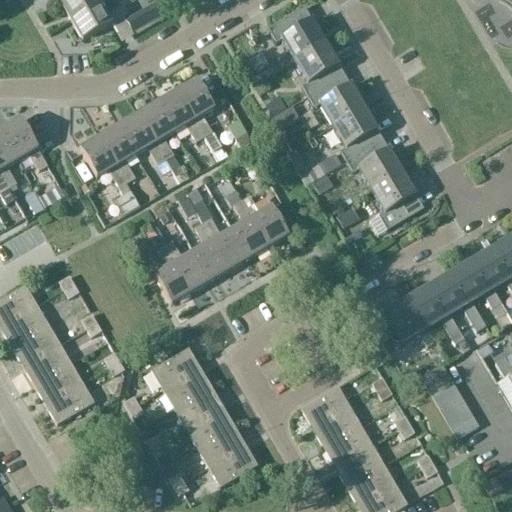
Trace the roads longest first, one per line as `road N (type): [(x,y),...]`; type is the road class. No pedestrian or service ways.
road 1 (residential): [(0,94),(75,92),(250,0)]
road 2 (residential): [(464,208),(343,0)]
road 3 (residential): [(314,506),(237,360)]
road 4 (residential): [(334,302),(452,231),(464,208)]
road 5 (residential): [(66,511),(0,401)]
